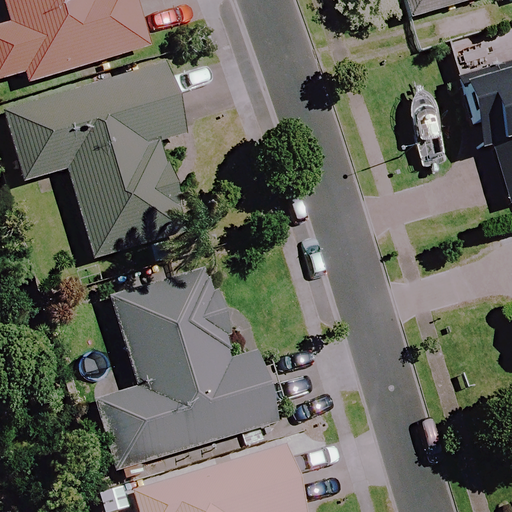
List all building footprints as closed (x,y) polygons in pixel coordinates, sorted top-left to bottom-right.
[(0,83),(25,76),(30,93),(148,59),(130,0),(1,0),(10,30),(0,32),(0,83)] [(399,0),(407,24),(489,0),(399,0)] [(511,69),(456,86),(477,157),(490,153),(507,210),(511,208),(511,69)] [(186,137),(167,70),(0,117),(0,124),(17,186),(66,173),(91,263),(184,237),(158,145),(186,137)] [(233,365),(207,276),(111,305),(137,396),(91,409),(110,476),(274,428),(254,359),(233,365)] [(301,511),(285,453),(130,496),(134,511),(301,511)]
